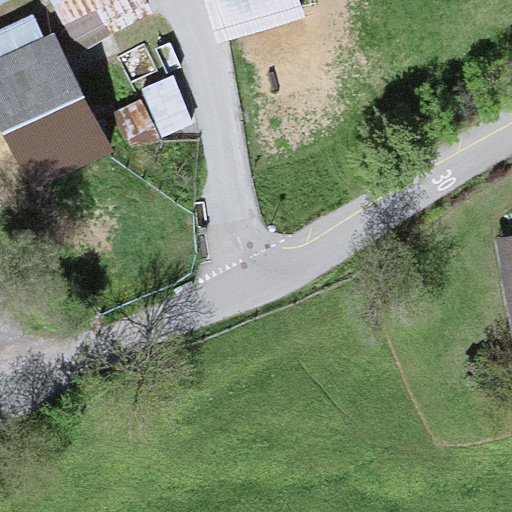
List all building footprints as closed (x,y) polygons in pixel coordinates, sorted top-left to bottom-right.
[(47,0),(56,19),(95,0),(47,0)] [(213,0),(216,15),(288,0),(213,0)] [(40,26),(0,46),(0,135),(76,97),(40,26)] [(169,77),(141,87),(156,129),(184,119),(169,77)] [(76,97),(0,135),(0,139),(23,185),(101,146),(76,97)] [(511,232),(477,238),(493,343),(511,339),(511,232)]
